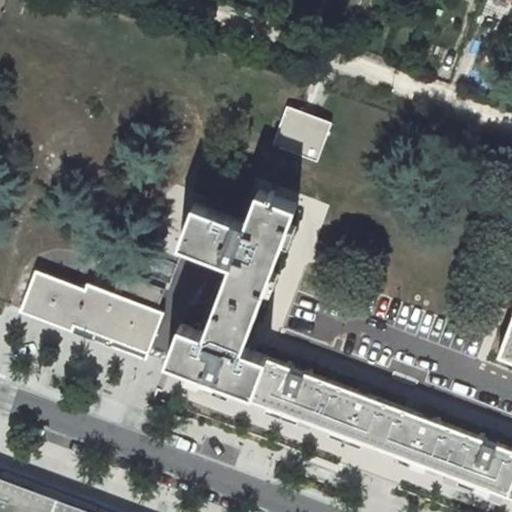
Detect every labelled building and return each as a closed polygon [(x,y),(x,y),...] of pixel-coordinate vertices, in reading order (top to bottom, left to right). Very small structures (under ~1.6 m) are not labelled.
[(317,160),(331,122),(287,106),(273,144),(317,160)] [(202,379),(216,384),(218,378),(253,391),(267,356),(243,347),(297,203),(293,201),(299,185),(269,174),(263,190),(259,188),(247,221),(195,202),(180,242),(232,261),(206,332),(181,323),(168,359),(205,373),(202,379)] [(146,358),(149,352),(162,316),(164,311),(157,309),(165,289),(120,272),(113,292),(88,283),(86,288),(36,270),(21,310),(73,330),(96,339),(146,358)] [(149,352),(168,359),(181,323),(162,316),(149,352)] [(511,317),(498,354),(511,359),(511,317)] [(253,391),(251,397),(511,494),(511,447),(267,356),(253,391)] [(0,511),(45,511),(44,511),(46,505),(28,499),(29,497),(0,485),(0,511)]
